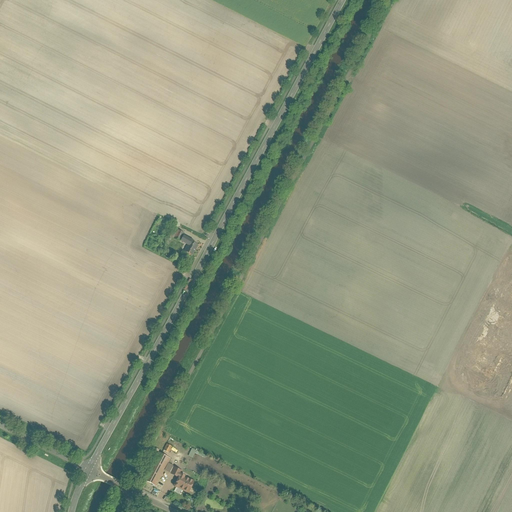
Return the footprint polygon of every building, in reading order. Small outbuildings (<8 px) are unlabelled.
[(180,230),(176,239),(181,242),(185,233),(180,230)] [(191,247),(193,243),(184,238),(182,243),(191,247)] [(188,253),(194,255),(199,246),(193,243),(191,247),(188,253)] [(166,456),(153,449),(134,486),(154,496),(160,485),(153,482),(166,456)] [(192,449),(189,457),(193,458),(195,454),(206,458),(207,455),(192,449)] [(180,468),(169,463),(166,470),(173,473),(168,483),(183,490),(189,478),(177,473),(180,468)]
